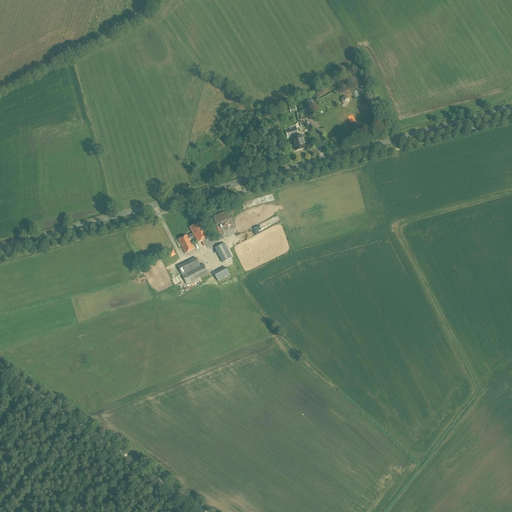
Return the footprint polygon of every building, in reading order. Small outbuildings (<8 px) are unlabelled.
[(349,101),(349,99),(348,98),(348,97),(346,96),(344,95),(343,96),(341,96),(341,97),(340,98),(339,99),(339,100),(339,102),(339,103),(340,104),(341,105),(343,106),(344,106),(345,106),(347,105),(348,105),(349,103),(349,102),(349,101)] [(306,111),(314,109),(312,100),(303,102),(306,111)] [(298,135),(298,134),(295,134),(291,135),(291,137),(295,151),(305,148),(302,134),(298,135)] [(216,225),(232,219),(228,211),(213,217),(216,225)] [(209,237),(201,222),(190,228),(193,234),(188,236),(187,235),(178,240),(185,254),(194,249),(189,239),(194,236),(198,242),(209,237)] [(222,263),(232,258),(224,243),(215,248),(222,263)] [(200,265),(196,258),(178,266),(186,284),(208,274),(203,264),(200,265)] [(219,280),(230,274),(226,267),(215,272),(219,280)]
